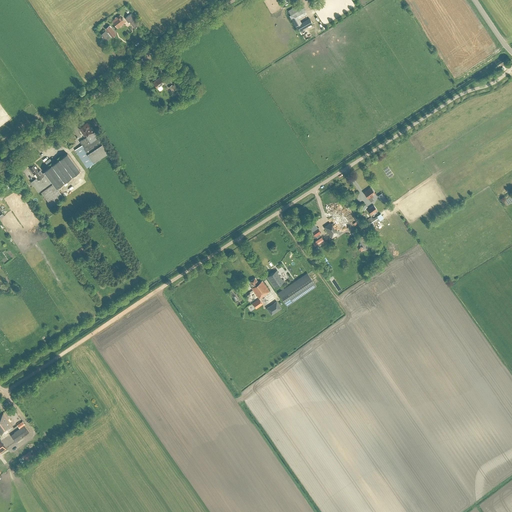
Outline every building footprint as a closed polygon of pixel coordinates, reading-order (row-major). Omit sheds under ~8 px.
[(289,15),(295,27),(296,26),(299,30),(311,23),(309,18),(301,23),(298,18),(306,14),(303,7),(289,15)] [(140,24),(132,13),(125,18),(128,22),(129,21),(134,28),(140,24)] [(125,22),(123,19),(120,14),(112,20),(117,27),(125,22)] [(95,27),(98,31),(104,26),(102,23),(95,27)] [(105,28),(112,37),(116,34),(109,25),(105,28)] [(100,34),(106,41),(110,37),(105,30),(100,34)] [(162,88),(160,85),(165,81),(161,76),(153,82),(159,90),(160,90),(162,89),(162,88)] [(108,153),(105,149),(87,123),(85,123),(80,127),(80,128),(79,128),(83,134),(85,133),(87,136),(80,141),(82,145),(75,150),(85,164),(87,167),(108,153)] [(43,173),(37,178),(31,182),(38,192),(51,182),(53,184),(41,192),(46,199),(58,190),(56,187),(80,170),(67,153),(47,169),(44,171),(44,172),(43,173)] [(37,178),(43,173),(40,169),(39,169),(37,166),(36,166),(34,163),(29,167),(32,170),(31,170),(37,178)] [(364,192),(369,199),(371,202),(373,200),(371,196),(375,193),(371,187),(364,192)] [(64,197),(58,190),(46,199),(52,206),(53,207),(58,204),(57,202),(64,197)] [(367,209),(372,216),(378,211),(373,204),(367,209)] [(343,231),(351,226),(340,210),(333,216),(336,220),(331,224),(330,223),(324,227),(331,237),(337,233),(332,226),(338,223),(343,231)] [(358,227),(361,231),(363,230),(362,228),(364,227),(367,231),(369,229),(365,223),(358,227)] [(317,227),(312,230),(315,236),(319,233),(320,232),(317,227)] [(275,287),(284,281),(277,270),(267,277),(275,287)] [(287,306),(316,286),(307,272),(278,292),(287,306)] [(258,282),(255,277),(248,281),(252,287),(251,288),(258,298),(269,291),(262,280),(258,282)] [(256,308),(262,304),(259,299),(253,303),(256,308)] [(281,308),(276,301),(274,303),(274,304),(272,305),(272,306),(270,307),(269,306),(266,308),(271,315),(281,308)] [(0,433),(1,435),(13,426),(3,413),(0,415),(0,433)] [(16,441),(29,432),(24,425),(11,435),(16,441)] [(24,455),(28,460),(34,456),(29,451),(24,455)]
